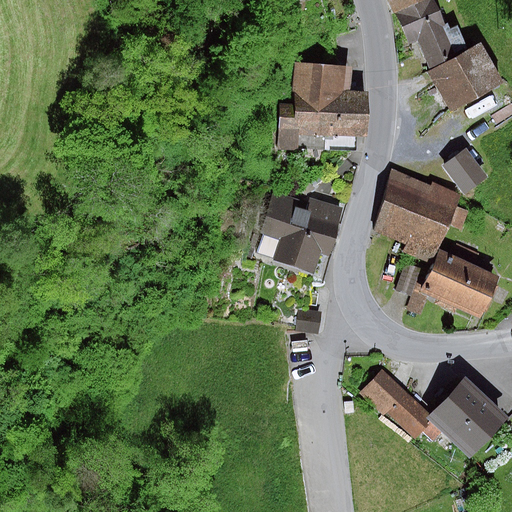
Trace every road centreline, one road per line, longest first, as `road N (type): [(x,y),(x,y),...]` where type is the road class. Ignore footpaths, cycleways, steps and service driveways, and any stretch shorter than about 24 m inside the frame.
road 1 (tertiary): [(361,314),(349,275),(382,106),(371,0)]
road 2 (unclassified): [(361,314),(329,352),(345,511)]
road 3 (tertiary): [(511,344),(410,347),(361,314)]
